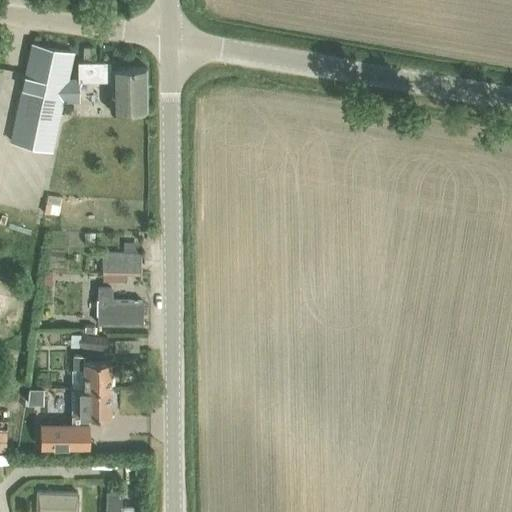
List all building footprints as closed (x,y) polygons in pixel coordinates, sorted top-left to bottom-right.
[(32,43),(28,62),(11,140),(52,149),(62,102),(76,100),(76,78),(67,78),(72,51),(32,43)] [(83,57),(93,57),(94,47),(83,46),(83,57)] [(111,79),(112,102),(112,110),(147,109),(146,67),(111,68),(111,61),(78,61),(78,80),(111,79)] [(103,252),(102,272),(121,272),(138,273),(140,273),(141,253),(121,252),(103,252)] [(98,287),(98,303),(97,323),(142,324),(142,300),(111,299),(111,287),(98,287)] [(81,334),(80,345),(105,348),(107,337),(81,334)] [(72,388),(83,388),(110,388),(110,361),(84,361),(84,355),(74,355),(74,370),(72,370),(72,388)] [(30,388),(29,404),(44,404),(44,388),(30,388)] [(110,388),(84,388),(84,422),(97,422),(97,416),(110,416),(110,388)] [(44,428),(43,441),(74,441),(73,428),(44,428)] [(36,511),(77,511),(78,492),(37,490),(36,511)] [(106,492),(105,511),(120,511),(122,492),(106,492)]
